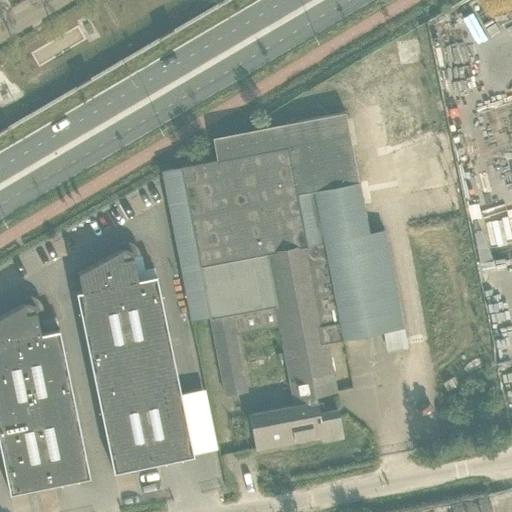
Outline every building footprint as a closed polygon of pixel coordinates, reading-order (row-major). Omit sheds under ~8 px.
[(375,57),(377,81),(394,79),(392,56),(375,57)] [(384,230),(368,233),(344,111),(212,137),(216,159),(180,166),(180,167),(161,170),(191,320),(208,317),(273,305),(285,364),(291,399),(314,395),(335,390),(325,342),(403,327),(384,230)] [(130,249),(126,248),(123,248),(120,249),(77,272),(81,290),(75,292),(113,471),(193,455),(156,275),(138,279),(132,253),(130,249)] [(33,304),(30,302),(26,302),(23,303),(0,315),(0,449),(9,493),(89,476),(59,329),(40,333),(35,307),(33,304)] [(242,372),(285,364),(273,305),(208,317),(223,396),(246,391),(242,372)] [(336,408),(318,412),(314,395),(291,399),(292,404),(249,412),(256,448),(321,435),(322,440),(342,436),(336,408)]
